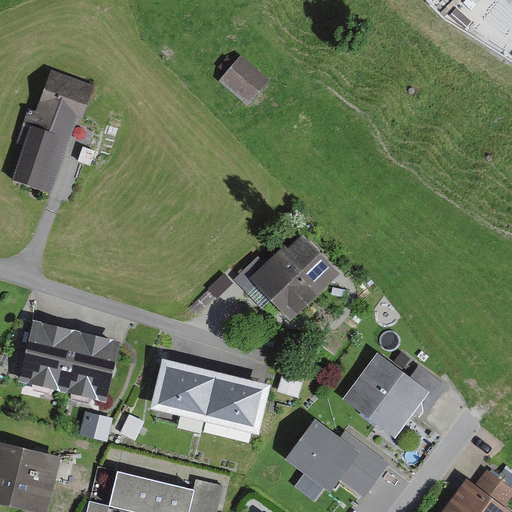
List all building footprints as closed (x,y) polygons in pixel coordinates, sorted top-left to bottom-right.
[(225,72),(218,79),(248,105),(270,79),(241,54),(235,61),(228,55),(218,66),(225,72)] [(23,143),(11,177),(51,191),(76,124),(81,126),(96,84),(53,69),(37,111),(29,108),(17,141),(23,143)] [(259,282),(291,316),(340,269),(303,231),(289,244),(285,240),(264,260),(258,254),(233,278),(248,293),(259,282)] [(121,336),(33,316),(19,379),(106,399),(121,336)] [(377,348),(341,396),(395,436),(413,412),(419,416),(423,410),(427,413),(447,385),(419,364),(412,374),(377,348)] [(271,379),(162,353),(150,404),(259,430),(271,379)] [(303,381),(282,374),(277,390),(298,396),(303,381)] [(144,420),(130,413),(120,431),(135,439),(144,420)] [(341,435),(315,415),(285,455),(330,488),(338,477),(364,496),(390,462),(345,429),(341,435)] [(62,453),(0,438),(0,499),(48,511),(62,453)] [(194,484),(117,466),(116,470),(98,465),(86,511),(106,511),(109,504),(141,511),(218,511),(225,484),(195,477),(194,484)] [(467,474),(438,511),(511,511),(511,508),(505,503),(511,493),(511,486),(487,468),(477,481),(467,474)]
